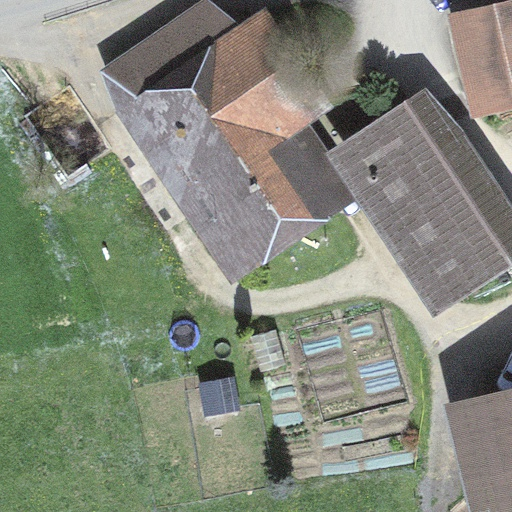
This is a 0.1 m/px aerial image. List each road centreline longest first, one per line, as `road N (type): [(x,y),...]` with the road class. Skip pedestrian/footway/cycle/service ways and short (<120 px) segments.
road 1 (track): [(511,334),(451,334),(384,270),(250,307),(199,264),(103,120),(15,9)]
road 2 (track): [(396,0),(436,87),(511,173)]
